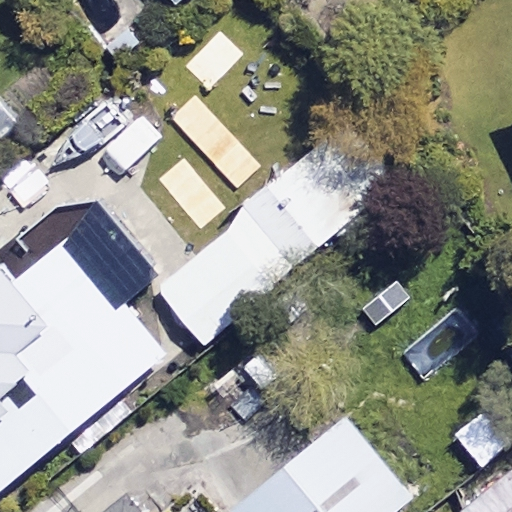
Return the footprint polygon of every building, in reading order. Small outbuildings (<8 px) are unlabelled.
[(134,0),(117,0),(125,8),(134,0)] [(264,279),(227,233),(163,284),(200,330),(264,279)] [(0,484),(160,349),(65,235),(12,279),(0,264),(0,484)] [(234,511),(393,511),(422,488),(353,404),(230,507),(234,511)] [(511,511),(511,468),(458,511),(511,511)] [(140,511),(125,494),(102,511),(140,511)]
